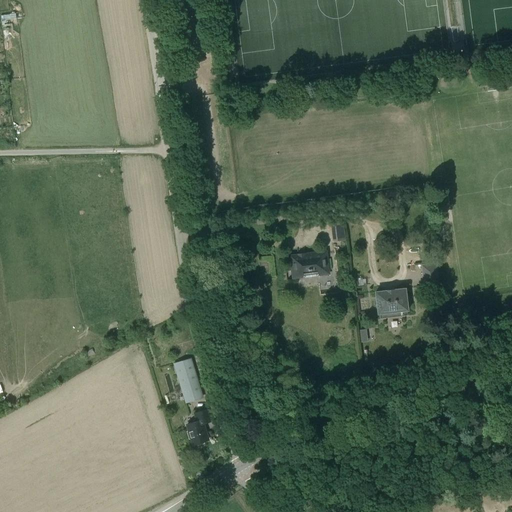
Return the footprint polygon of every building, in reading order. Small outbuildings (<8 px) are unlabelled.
[(457,41),(456,30),(448,30),(449,42),(457,41)] [(391,95),(392,103),(408,101),(407,93),(391,95)] [(345,225),(333,224),(332,240),(344,240),(345,225)] [(303,276),(305,277),(316,276),(318,274),(318,267),(327,266),(325,252),(300,255),(291,256),(293,277),(303,276)] [(424,283),(438,282),(436,264),(422,265),(424,283)] [(375,292),(378,314),(379,314),(380,318),(407,315),(406,311),(408,310),(407,303),(409,303),(408,295),(406,296),(405,288),(375,292)] [(467,335),(461,338),(465,345),(470,343),(467,335)] [(185,401),(202,396),(191,358),(173,363),(185,401)] [(203,424),(210,422),(206,410),(194,414),(196,420),(194,420),(194,423),(187,425),(188,431),(187,432),(189,439),(191,439),(193,445),(197,443),(198,445),(204,443),(203,441),(208,440),(203,424)]
